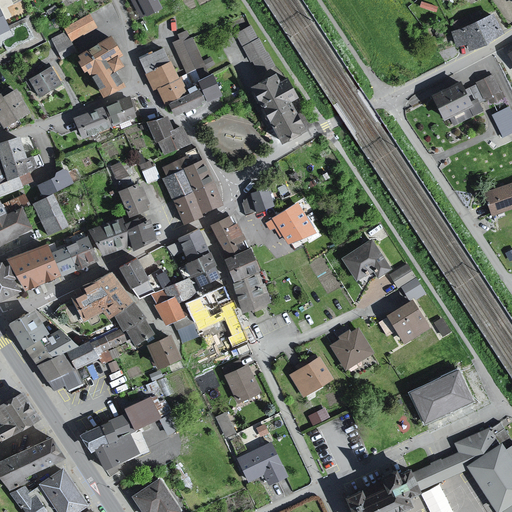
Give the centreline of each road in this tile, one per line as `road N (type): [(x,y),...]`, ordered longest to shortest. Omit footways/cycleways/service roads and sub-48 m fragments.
road 1 (residential): [(200,225),(320,487)]
road 2 (residential): [(511,290),(386,97)]
road 3 (residential): [(200,225),(0,315)]
road 4 (primary): [(0,338),(116,511)]
road 5 (residential): [(326,484),(504,402)]
road 6 (residential): [(228,187),(386,97)]
road 7 (residential): [(0,140),(139,90)]
road 8 (residential): [(386,97),(511,38)]
road 9 (residential): [(139,90),(189,129),(228,187)]
